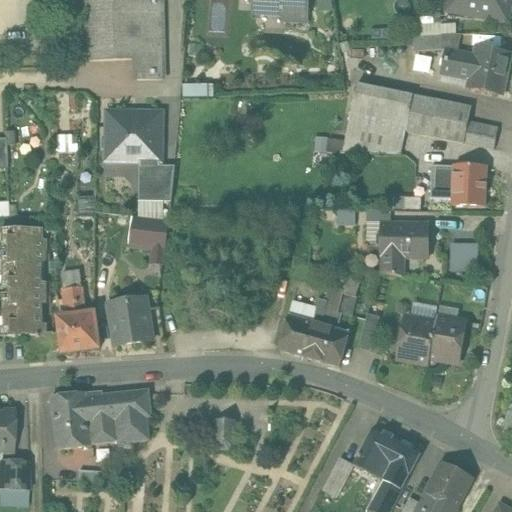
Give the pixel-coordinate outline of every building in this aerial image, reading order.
[(86,0),(87,21),(88,61),(136,59),(137,79),(164,79),(161,0),(154,0),(144,0),(86,0)] [(229,0),(210,0),(208,36),(227,37),(229,0)] [(305,0),(256,0),(257,7),(271,7),(271,13),(286,14),(286,19),(305,20),(305,0)] [(319,0),(320,11),(332,11),(331,0),(319,0)] [(451,0),(449,10),(506,21),(509,0),(451,0)] [(88,63),(88,61),(87,21),(78,21),(79,63),(88,63)] [(415,53),(442,51),(442,36),(414,38),(415,53)] [(442,51),(447,50),(458,52),(462,36),(442,36),(442,51)] [(511,55),(477,48),(475,56),(458,52),(447,50),(442,76),(470,81),(468,89),(502,96),(511,55)] [(412,96),(357,85),(343,154),(401,155),(406,132),(405,132),(412,96)] [(438,102),(412,96),(405,132),(406,132),(428,136),(428,137),(464,144),(469,123),(472,108),(438,101),(438,102)] [(161,115),(108,114),(108,157),(124,157),(124,161),(140,162),(140,167),(160,167),(161,115)] [(498,129),(469,123),(464,144),(494,151),(498,129)] [(160,167),(140,167),(139,202),(171,203),(175,167),(160,167)] [(454,168),(418,167),(418,184),(432,184),(432,198),(453,199),(452,207),(485,207),(487,168),(454,167),(454,168)] [(338,211),(339,225),(356,224),(356,210),(338,211)] [(57,218),(46,218),(46,231),(57,230),(57,218)] [(169,223),(133,218),(129,247),(166,252),(169,223)] [(429,226),(381,226),(381,257),(384,258),(384,275),(402,277),(402,258),(428,258),(429,226)] [(40,230),(0,231),(0,237),(0,246),(4,246),(4,253),(44,252),(44,246),(40,246),(40,230)] [(338,244),(319,240),(317,250),(336,254),(338,244)] [(376,267),(380,267),(379,243),(370,243),(370,257),(376,257),(376,267)] [(451,243),(450,271),(479,271),(480,243),(451,243)] [(44,252),(4,253),(5,260),(0,260),(1,274),(41,273),(40,258),(44,257),(44,252)] [(348,271),(342,292),(329,289),(326,303),(327,303),(325,311),(342,315),(352,318),(357,299),(363,273),(348,271)] [(41,273),(1,274),(1,288),(5,288),(5,295),(45,294),(45,288),(41,288),(41,273)] [(377,275),(363,273),(357,299),(370,302),(377,275)] [(82,289),(63,291),(67,317),(57,319),(62,354),(99,350),(94,314),(85,315),(82,289)] [(45,294),(5,295),(5,302),(1,302),(2,316),(42,315),(41,300),(45,300),(45,294)] [(147,300),(109,306),(115,347),(154,341),(147,300)] [(326,303),(319,301),(313,324),(321,326),(322,321),(339,325),(342,315),(325,311),(327,303),(326,303)] [(368,313),(360,348),(373,351),(381,316),(368,313)] [(42,315),(2,316),(2,330),(6,330),(6,338),(26,337),(46,337),(46,330),(42,330),(42,315)] [(313,324),(289,317),(279,352),(340,368),(349,334),(321,326),(313,324)] [(466,324),(436,318),(435,324),(429,360),(458,365),(466,324)] [(435,324),(406,319),(398,360),(428,366),(429,360),(435,324)] [(46,337),(26,337),(27,356),(47,355),(46,337)] [(102,395),(87,396),(86,394),(51,398),(57,452),(92,448),(92,446),(118,444),(118,445),(150,442),(147,419),(152,419),(149,392),(103,397),(102,395)] [(13,414),(0,413),(0,451),(8,451),(8,453),(12,453),(13,414)] [(511,414),(503,432),(511,436),(511,414)] [(403,443),(375,428),(354,467),(383,482),(403,443)] [(234,431),(217,430),(216,443),(218,448),(222,451),(227,451),(232,449),(234,444),(234,431)] [(403,443),(383,482),(378,492),(391,499),(402,477),(408,480),(422,453),(403,443)] [(29,465),(0,462),(0,490),(29,492),(29,465)] [(415,511),(457,511),(474,480),(441,463),(419,505),(415,511)] [(337,465),(323,491),(336,498),(350,472),(337,465)] [(104,474),(80,472),(80,473),(79,484),(103,486),(104,474)] [(126,475),(104,474),(103,486),(125,488),(126,475)] [(378,492),(366,511),(383,511),(391,499),(378,492)] [(410,499),(403,511),(415,511),(419,505),(410,499)]
